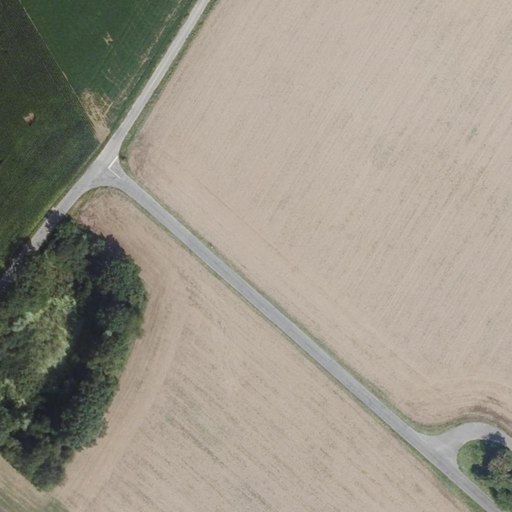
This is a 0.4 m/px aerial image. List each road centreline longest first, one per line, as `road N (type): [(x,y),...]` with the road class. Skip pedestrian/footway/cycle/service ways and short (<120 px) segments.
road 1 (unclassified): [(101,158),(493,511)]
road 2 (unclassified): [(101,158),(204,0)]
road 3 (unclassified): [(0,284),(101,158)]
